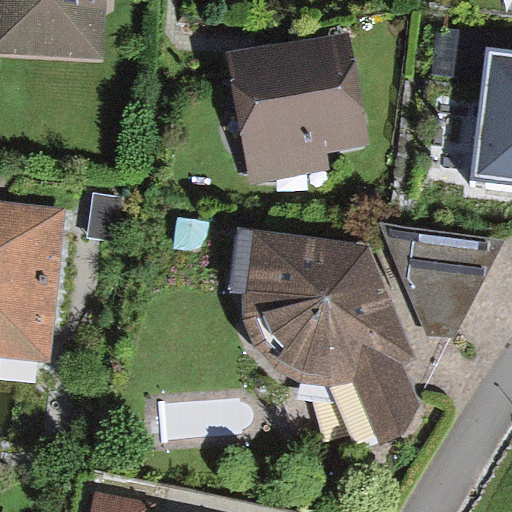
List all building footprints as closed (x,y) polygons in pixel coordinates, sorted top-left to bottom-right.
[(0,0),(0,52),(102,57),(104,0),(0,0)] [(226,50),(247,185),(330,172),(327,153),(369,146),(351,31),(226,50)] [(511,59),(487,57),(474,182),(511,186),(511,59)] [(121,197),(93,194),(87,237),(115,241),(121,197)] [(0,356),(51,362),(67,208),(0,201),(0,356)] [(503,240),(380,223),(426,337),(456,339),(503,240)] [(174,249),(198,251),(200,228),(177,226),(174,249)] [(402,363),(413,359),(367,242),(254,229),(246,294),(243,293),(242,319),(253,347),(266,364),(283,374),(299,384),(333,389),(355,382),(381,446),(403,435),(417,406),(402,363)] [(92,511),(146,511),(148,502),(97,491),(92,511)]
